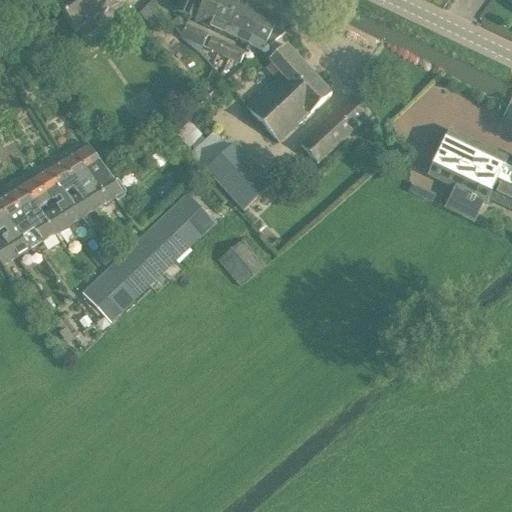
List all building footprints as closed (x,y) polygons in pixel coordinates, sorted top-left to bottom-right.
[(121,0),(57,0),(52,4),(73,33),(77,30),(83,40),(98,30),(91,20),(97,17),(98,18),(101,16),(100,14),(121,0)] [(150,0),(151,1),(151,0),(175,0),(179,1),(175,12),(190,18),(197,0),(150,0)] [(210,28),(222,0),(205,0),(196,21),(210,28)] [(240,1),(238,0),(222,0),(210,28),(224,35),(240,1)] [(240,1),(224,35),(236,40),(251,6),(240,1)] [(150,4),(139,14),(153,30),(164,20),(150,4)] [(251,6),(236,40),(234,43),(248,50),(265,13),(251,6)] [(265,13),(248,50),(241,64),(246,66),(252,52),(259,56),(263,53),(267,44),(271,46),(286,33),(275,28),(278,19),(265,13)] [(180,37),(186,25),(175,19),(169,24),(180,37)] [(198,31),(186,25),(180,37),(192,42),(198,31)] [(208,35),(198,31),(192,42),(203,47),(208,35)] [(220,55),(225,43),(212,37),(206,49),(220,55)] [(225,43),(220,55),(229,59),(230,60),(236,48),(225,43)] [(330,94),(285,46),(269,62),(281,76),(246,108),(279,143),(330,94)] [(230,60),(229,59),(221,76),(226,82),(231,78),(237,63),(240,64),(246,52),(236,48),(230,60)] [(318,165),(370,117),(354,99),(301,147),(318,165)] [(486,200),(511,212),(511,165),(503,161),(505,157),(449,131),(428,176),(454,188),(444,209),(475,223),(486,200)] [(234,143),(228,149),(204,172),(243,214),(274,185),(234,143)] [(117,179),(111,183),(88,146),(76,153),(101,194),(107,204),(115,200),(117,203),(124,197),(125,191),(117,179)] [(101,194),(76,153),(63,161),(89,205),(93,212),(107,204),(101,194)] [(63,161),(49,169),(77,215),(81,219),(93,212),(89,205),(63,161)] [(77,215),(49,169),(36,177),(67,228),(81,219),(77,215)] [(36,177),(23,185),(53,236),(67,228),(36,177)] [(23,185),(10,193),(41,244),(53,236),(23,185)] [(41,244),(10,193),(0,198),(0,207),(27,252),(41,244)] [(176,204),(204,235),(215,224),(186,194),(176,204)] [(176,204),(164,215),(192,246),(204,235),(176,204)] [(27,252),(0,207),(0,234),(15,259),(27,252)] [(192,246),(164,215),(153,226),(180,257),(192,246)] [(153,226),(140,238),(169,268),(180,257),(153,226)] [(15,259),(0,234),(0,268),(15,259)] [(169,268),(140,238),(128,250),(157,279),(169,268)] [(217,262),(240,288),(265,267),(242,240),(217,262)] [(128,250),(116,261),(145,291),(157,279),(128,250)] [(145,291),(116,261),(105,271),(134,301),(145,291)] [(105,271),(93,282),(122,312),(134,301),(105,271)] [(122,312),(93,282),(81,295),(109,325),(122,312)]
